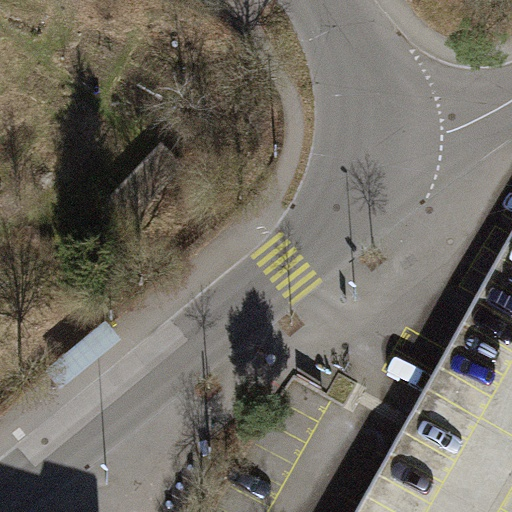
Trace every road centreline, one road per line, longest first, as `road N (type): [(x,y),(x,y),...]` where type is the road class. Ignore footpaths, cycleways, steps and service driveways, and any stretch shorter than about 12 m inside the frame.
road 1 (tertiary): [(401,166),(0,499)]
road 2 (tertiary): [(329,0),(370,56),(401,166)]
road 3 (unclassified): [(401,166),(511,101)]
